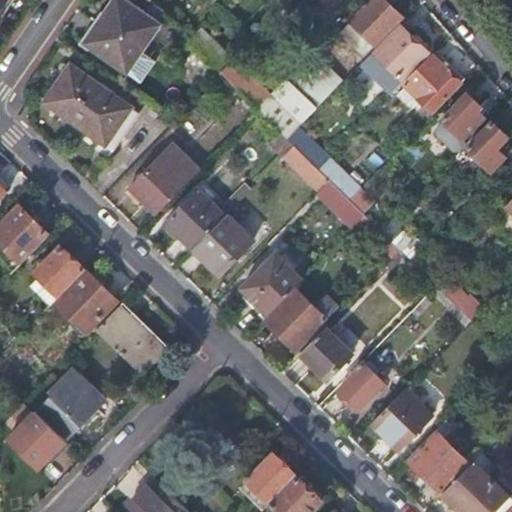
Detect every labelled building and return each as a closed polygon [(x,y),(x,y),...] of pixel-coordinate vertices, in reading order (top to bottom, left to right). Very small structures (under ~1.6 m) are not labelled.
[(140,51),(159,24),(123,0),(113,0),(84,43),(126,72),(140,81),(154,61),(140,51)] [(365,57),(376,46),(374,44),(401,17),(383,0),(370,0),(339,32),(365,57)] [(427,54),(397,25),(376,46),(365,57),(360,61),(392,92),(403,81),(402,80),(427,54)] [(189,41),(217,68),(230,55),(202,28),(189,41)] [(345,77),(315,47),(268,95),(255,107),(258,109),(286,137),(293,129),(298,124),(345,77)] [(432,109),(460,81),(433,54),(405,82),(432,109)] [(255,107),(268,95),(231,59),(219,71),(222,74),(255,107)] [(127,109),(61,62),(39,92),(107,137),(127,109)] [(459,150),(466,143),(461,138),(484,116),(478,109),(481,106),(467,92),(442,118),(444,121),(437,127),(437,136),(452,151),(459,150)] [(466,143),(489,120),(484,116),(461,138),(466,143)] [(508,136),(492,121),(467,146),(490,169),(504,155),(496,147),(508,136)] [(330,155),(298,124),(286,137),(294,145),(317,168),(330,155)] [(186,182),(200,168),(173,143),(159,156),(186,182)] [(317,168),(294,145),(282,157),(317,191),(329,179),(317,168)] [(361,186),(330,155),(317,168),(329,179),(349,198),(361,186)] [(156,213),(186,182),(159,156),(129,186),(156,213)] [(364,213),(349,198),(329,179),(317,191),(353,226),(357,222),(365,214),(364,213)] [(376,201),(361,186),(349,198),(364,213),(376,201)] [(191,249),(225,215),(198,189),(164,222),(191,249)] [(0,222),(0,243),(20,263),(48,234),(17,205),(0,222)] [(374,207),(366,215),(374,224),(381,215),(374,207)] [(253,239),(226,214),(225,215),(191,249),(217,275),(253,239)] [(366,215),(365,214),(357,222),(392,257),(401,249),(394,242),(380,229),(374,224),(366,215)] [(401,249),(401,250),(409,242),(401,235),(394,242),(401,249)] [(29,284),(48,305),(83,269),(58,245),(32,271),(37,276),(29,284)] [(267,313),(300,280),(274,252),(240,287),(267,313)] [(115,299),(85,271),(55,303),(84,330),(115,299)] [(447,292),(456,302),(464,291),(456,282),(447,292)] [(446,293),(435,283),(429,290),(465,326),(472,319),(464,311),(455,303),(446,293)] [(325,317),(296,288),(266,320),(295,348),(325,317)] [(464,291),(456,302),(465,310),(474,301),(464,291)] [(430,300),(424,295),(410,310),(415,316),(430,300)] [(95,329),(138,370),(147,362),(152,367),(168,351),(119,304),(95,329)] [(511,340),(511,322),(502,333),(511,342),(511,340)] [(350,353),(325,326),(299,352),(325,378),(350,353)] [(384,382),(364,362),(338,389),(357,410),(384,382)] [(60,384),(35,409),(48,423),(52,419),(68,436),(101,401),(69,369),(57,381),(60,384)] [(431,414),(404,388),(370,422),(396,449),(431,414)] [(36,467),(65,439),(48,423),(35,409),(7,437),(36,467)] [(469,463),(434,429),(406,457),(441,492),(469,463)] [(268,502),(294,475),(271,453),(238,486),(261,508),(268,502)] [(473,460),(469,463),(441,492),(462,511),(493,511),(509,495),(473,460)] [(307,511),(320,499),(294,475),(268,502),(278,511),(307,511)] [(189,511),(153,476),(127,503),(136,511),(189,511)]
